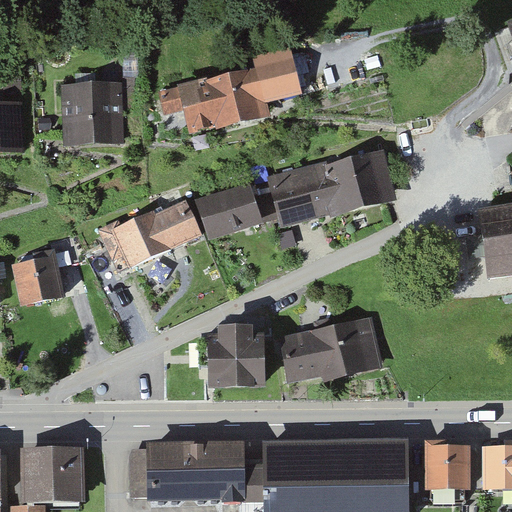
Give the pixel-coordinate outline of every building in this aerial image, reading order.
[(511,23),(498,29),(511,69),(511,23)] [(257,70),(159,92),(164,114),(187,109),(191,131),(264,114),(261,99),(297,91),(288,51),(255,59),(257,70)] [(108,97),(53,100),(56,148),(111,144),(108,97)] [(18,109),(0,110),(0,157),(21,156),(18,109)] [(378,155),(268,185),(281,232),(342,215),(343,220),(392,206),(378,155)] [(249,188),(199,204),(210,238),(260,223),(249,188)] [(119,224),(102,232),(120,271),(199,235),(184,204),(154,218),(153,215),(121,229),(119,224)] [(486,263),(489,285),(511,282),(511,209),(480,214),(483,240),(467,242),(470,265),(486,263)] [(37,264),(15,268),(22,304),(62,296),(53,252),(35,255),(37,264)] [(289,339),(285,351),(290,381),(378,366),(369,321),(289,339)] [(262,337),(210,338),(211,386),(263,385),(262,337)] [(400,511),(398,441),(258,446),(260,511),(400,511)] [(233,446),(136,450),(138,500),(235,496),(233,446)] [(461,451),(419,452),(419,494),(461,494),(461,451)] [(511,451),(479,452),(479,494),(511,493),(511,451)] [(76,455),(16,456),(18,507),(78,506),(76,455)]
